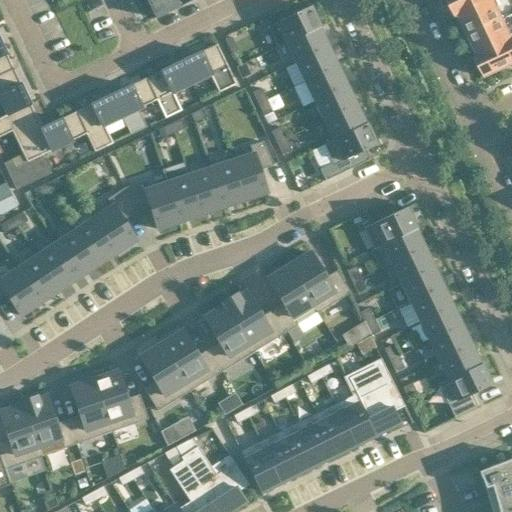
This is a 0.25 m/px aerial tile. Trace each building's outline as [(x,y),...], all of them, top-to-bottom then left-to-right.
[(174,0),(146,0),(156,18),(178,8),(174,0)] [(449,0),(457,16),(490,0),(449,0)] [(463,28),(467,36),(504,19),(494,0),(490,0),(457,16),(457,17),(460,16),(464,24),(463,28)] [(320,27),(310,6),(276,23),(286,43),(319,27),(319,28),(320,27)] [(476,56),(511,39),(511,36),(504,19),(467,36),(471,45),(474,46),(478,55),(476,56)] [(328,47),(319,28),(319,27),(286,43),(295,63),(328,47)] [(225,41),(223,41),(236,67),(245,63),(249,61),(236,35),(232,37),(225,41)] [(511,39),(476,56),(486,77),(509,66),(511,67),(511,39)] [(0,75),(13,69),(0,41),(0,75)] [(191,84),(210,75),(218,93),(236,84),(217,44),(181,62),(191,84)] [(305,82),(338,66),(328,47),(295,63),(305,82)] [(191,84),(181,62),(146,78),(156,100),(191,84)] [(251,75),(245,63),(236,67),(242,79),(251,75)] [(347,86),(338,66),(305,82),(314,102),(347,86)] [(30,104),(13,69),(0,75),(0,97),(8,115),(30,104)] [(121,117),(156,100),(146,78),(111,95),(121,117)] [(357,105),(347,86),(314,102),(323,121),(357,105)] [(267,100),(261,88),(252,93),(258,104),(267,100)] [(104,126),(121,117),(111,95),(76,112),(86,134),(94,152),(113,144),(104,126)] [(273,112),(267,100),(258,104),(264,116),(273,112)] [(51,151),(41,129),(42,128),(30,104),(8,115),(0,118),(0,137),(12,131),(27,162),(27,163),(28,162),(42,155),(51,151)] [(366,124),(357,105),(323,121),(332,140),(333,141),(366,125),(366,124)] [(206,118),(202,109),(190,114),(195,124),(206,118)] [(86,134),(76,112),(42,128),(41,129),(51,151),(86,134)] [(170,124),(174,133),(186,128),(181,119),(170,124)] [(174,133),(170,124),(158,130),(162,139),(174,133)] [(332,177),(350,169),(346,159),(377,145),(367,124),(366,124),(366,125),(333,141),(332,140),(324,144),(324,145),(333,165),(328,168),(332,177)] [(286,139),(280,127),(271,132),(277,143),(286,139)] [(291,151),(286,139),(277,143),(282,155),(291,151)] [(267,192),(259,170),(273,165),(262,142),(250,146),(253,155),(232,162),(245,200),(267,192)] [(38,165),(45,162),(42,155),(28,162),(31,169),(38,165)] [(15,168),(11,160),(4,164),(9,174),(16,170),(15,168)] [(25,172),(31,169),(28,162),(27,163),(27,162),(15,168),(16,170),(9,174),(11,178),(18,175),(25,172)] [(50,174),(45,162),(38,165),(44,177),(50,174)] [(210,169),(223,207),(245,200),(232,162),(210,169)] [(44,177),(38,165),(31,169),(37,180),(44,177)] [(37,180),(31,169),(25,172),(30,183),(37,180)] [(188,177),(201,214),(223,207),(210,169),(188,177)] [(30,183),(25,172),(18,175),(23,187),(30,183)] [(23,187),(18,175),(11,178),(16,190),(23,187)] [(166,184),(179,222),(201,214),(188,177),(166,184)] [(61,187),(57,178),(45,184),(49,193),(61,187)] [(135,212),(149,207),(157,229),(179,222),(166,184),(146,191),(143,182),(124,188),(135,212)] [(6,183),(0,185),(0,216),(17,207),(6,183)] [(49,193),(45,184),(33,189),(38,198),(49,193)] [(135,212),(124,188),(108,199),(113,207),(95,219),(116,252),(136,240),(123,220),(135,212)] [(381,220),(397,212),(391,200),(375,208),(381,220)] [(382,244),(415,228),(416,229),(417,229),(407,208),(397,212),(381,220),(364,228),(374,249),(383,245),(382,244)] [(28,221),(23,212),(11,219),(16,227),(28,221)] [(16,227),(11,219),(0,224),(0,225),(5,234),(16,227)] [(75,232),(97,265),(116,252),(95,219),(75,232)] [(425,248),(416,229),(415,228),(382,244),(383,245),(392,264),(425,248)] [(97,265),(75,232),(56,244),(78,278),(97,265)] [(78,278),(56,244),(37,257),(58,290),(78,278)] [(434,267),(425,248),(392,264),(401,283),(434,267)] [(304,251),(290,260),(292,264),(289,266),(316,309),(318,313),(350,293),(337,271),(326,278),(310,253),(307,255),(304,251)] [(17,270),(39,303),(58,290),(37,257),(17,270)] [(286,333),(296,326),(294,323),(316,309),(289,266),(286,268),(284,264),(270,273),(272,276),(268,279),(283,304),(272,310),(286,333)] [(361,279),(355,267),(346,271),(352,283),(361,279)] [(410,303),(443,287),(434,267),(401,283),(410,303)] [(39,303),(17,270),(0,281),(0,300),(7,296),(20,316),(39,303)] [(367,290),(361,279),(352,283),(358,295),(367,290)] [(420,322),(453,307),(443,287),(410,303),(420,322)] [(224,305),(253,352),(286,333),(272,310),(262,317),(246,292),(238,297),(236,294),(223,303),(224,305)] [(223,371),(253,352),(224,305),(204,318),(219,343),(209,349),(223,371)] [(429,342),(462,326),(453,307),(420,322),(429,342)] [(374,320),(369,308),(360,313),(364,321),(365,324),(374,320)] [(313,311),(297,324),(302,331),(318,318),(313,311)] [(380,332),(374,320),(365,324),(370,333),(371,336),(380,332)] [(364,321),(352,328),(359,340),(370,333),(365,324),(364,321)] [(472,346),(462,326),(429,342),(438,361),(472,346)] [(163,339),(165,342),(161,344),(169,356),(190,391),(223,371),(209,349),(198,356),(183,331),(178,334),(176,331),(163,339)] [(370,338),(357,345),(363,355),(376,348),(370,338)] [(161,344),(140,357),(155,382),(144,389),(157,411),(190,391),(169,356),(161,344)] [(393,344),(384,349),(389,361),(398,356),(393,344)] [(481,364),(472,346),(438,361),(447,380),(448,381),(481,365),(481,364)] [(398,356),(389,361),(395,372),(404,368),(398,356)] [(381,359),(344,377),(353,395),(373,435),(399,423),(394,412),(403,407),(404,406),(381,359)] [(472,394),(492,385),(482,364),(481,364),(481,365),(448,381),(447,380),(439,384),(454,417),(477,406),(472,394)] [(328,365),(318,370),(321,377),(332,371),(328,365)] [(318,370),(307,376),(310,383),(321,377),(318,370)] [(93,380),(98,393),(112,432),(148,419),(139,395),(127,399),(117,371),(93,380)] [(77,444),(112,432),(98,393),(93,380),(92,380),(91,377),(77,382),(78,385),(70,388),(79,415),(69,419),(77,444)] [(412,383),(403,388),(408,400),(417,395),(412,383)] [(292,385),(281,390),(284,397),(295,391),(292,385)] [(281,390),(270,396),(274,403),(284,397),(281,390)] [(221,411),(238,402),(233,392),(216,401),(221,411)] [(353,395),(335,405),(355,445),(373,435),(353,395)] [(46,396),(36,399),(35,396),(21,402),(22,405),(40,457),(77,444),(69,419),(56,424),(46,396)] [(255,404),(244,410),(248,417),(258,411),(255,404)] [(22,405),(0,412),(0,415),(9,440),(0,442),(0,454),(5,469),(40,457),(22,405)] [(335,405),(316,414),(336,454),(355,445),(335,405)] [(244,410),(234,416),(237,422),(248,417),(244,410)] [(316,414),(297,423),(317,463),(336,454),(316,414)] [(155,421),(147,424),(151,434),(152,454),(167,446),(160,432),(155,421)] [(297,423),(279,433),(299,472),(317,463),(297,423)] [(174,425),(160,432),(167,446),(181,439),(174,425)] [(279,433),(260,442),(280,482),(299,472),(279,433)] [(189,440),(175,447),(182,457),(184,461),(217,511),(229,511),(245,502),(238,491),(247,485),(247,486),(249,485),(234,463),(216,475),(211,467),(198,447),(195,449),(189,440)] [(260,442),(241,452),(260,491),(280,482),(260,442)] [(175,447),(164,453),(168,460),(179,454),(175,447)] [(0,488),(11,485),(5,469),(0,454),(0,488)] [(511,511),(511,458),(477,472),(484,489),(491,486),(498,511),(511,511)] [(79,459),(70,462),(74,474),(83,471),(79,459)] [(217,511),(184,461),(169,470),(190,502),(178,510),(179,511),(217,511)] [(140,467),(129,472),(132,479),(143,473),(140,467)] [(129,472),(118,478),(122,485),(132,479),(129,472)] [(103,487),(92,492),(96,499),(106,493),(103,487)] [(92,492),(82,498),(85,505),(96,499),(92,492)] [(55,498),(44,502),(47,511),(58,505),(55,498)] [(173,503),(159,511),(179,511),(178,510),(173,503)]
